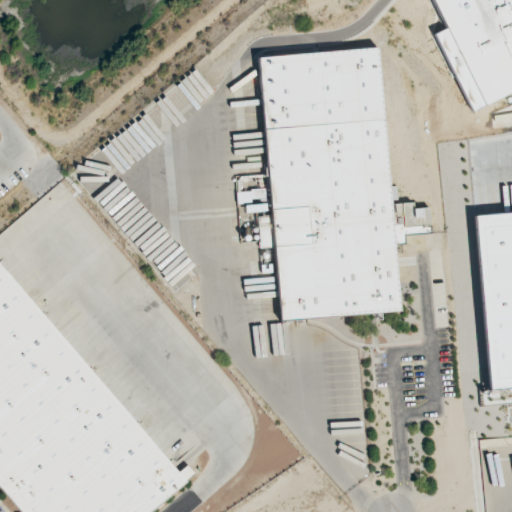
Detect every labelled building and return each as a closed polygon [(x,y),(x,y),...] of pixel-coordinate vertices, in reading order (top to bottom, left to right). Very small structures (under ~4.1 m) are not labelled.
[(501,98),(484,106),(431,0),(511,0),(511,116),(511,117),(501,98)] [(258,59),(264,130),(382,120),(376,49),(258,59)] [(272,225),(390,215),(382,120),(264,130),(272,225)] [(511,210),(472,213),(485,404),(511,401),(511,210)] [(272,225),(280,321),(398,311),(390,215),(272,225)] [(0,490),(18,511),(150,511),(194,475),(186,466),(178,474),(0,266),(0,490)]
